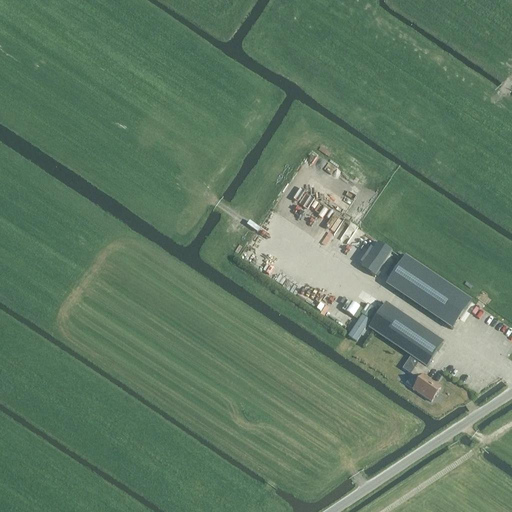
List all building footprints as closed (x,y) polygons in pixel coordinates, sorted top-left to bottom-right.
[(345,196),(348,186),(339,184),(340,180),(329,177),(325,190),(345,196)] [(301,196),(306,200),(313,191),(307,187),(301,196)] [(375,278),(392,253),(378,244),(361,269),(375,278)] [(453,330),(472,302),(405,257),(386,285),(453,330)] [(427,368),(444,343),(386,304),(369,329),(427,368)] [(432,402),(441,388),(426,378),(430,371),(418,363),(411,375),(420,381),(413,390),(432,402)]
